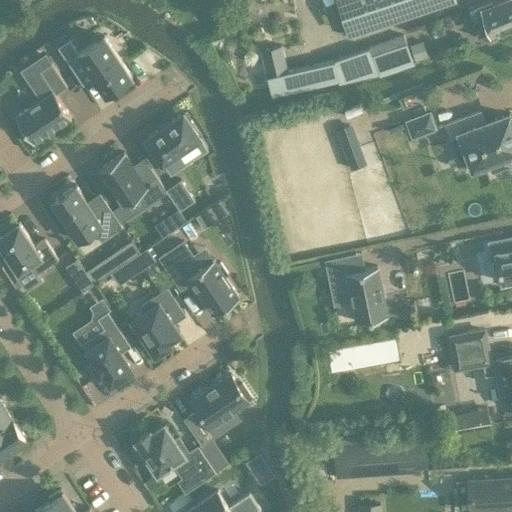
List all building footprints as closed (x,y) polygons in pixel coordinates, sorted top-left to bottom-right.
[(3,0),(6,4),(12,12),(26,1),(25,0),(3,0)] [(236,0),(235,5),(237,10),(243,12),(248,9),(249,4),(247,0),(236,0)] [(338,0),(349,32),(444,0),(338,0)] [(511,25),(511,0),(502,0),(493,3),(491,0),(475,5),(479,15),(480,20),(486,18),(491,33),(511,25)] [(58,45),(70,38),(64,30),(53,37),(58,45)] [(58,45),(79,77),(90,70),(105,93),(110,90),(112,92),(128,81),(126,79),(132,75),(104,35),(79,52),(70,38),(58,45)] [(413,62),(405,38),(371,50),(376,67),(378,71),(378,72),(393,67),(395,71),(414,65),(413,62)] [(416,60),(428,56),(423,41),(411,45),(416,60)] [(285,44),(266,49),(267,53),(272,74),(291,70),(285,44)] [(272,95),(339,79),(334,60),(291,70),(272,74),(268,75),(272,95)] [(65,115),(52,95),(64,87),(48,64),(37,72),(50,92),(12,117),(27,140),(65,115)] [(185,106),(143,133),(169,172),(181,164),(175,154),(204,135),(185,106)] [(481,110),(445,123),(450,136),(448,137),(459,167),(472,162),(473,165),(488,159),(493,170),(511,163),(506,152),(511,149),(511,120),(509,114),(486,123),(481,110)] [(413,136),(436,127),(430,112),(408,120),(413,136)] [(367,162),(353,124),(336,130),(350,169),(367,162)] [(145,204),(166,190),(166,189),(151,167),(139,174),(132,164),(124,151),(99,168),(122,202),(137,192),(145,204)] [(181,179),(166,189),(166,190),(179,209),(194,199),(181,179)] [(123,225),(104,198),(91,207),(76,184),(52,199),(78,238),(93,228),(101,240),(123,225)] [(220,199),(211,205),(219,217),(228,211),(220,199)] [(176,228),(187,220),(179,209),(168,216),(176,228)] [(30,262),(37,272),(58,258),(45,238),(35,244),(19,221),(17,222),(16,220),(1,230),(2,233),(0,233),(0,242),(18,270),(30,262)] [(502,282),(511,279),(511,235),(497,238),(499,248),(495,249),(496,255),(492,256),(496,277),(501,276),(502,282)] [(132,240),(124,245),(132,257),(140,252),(132,240)] [(214,313),(239,296),(225,274),(228,272),(220,261),(217,263),(214,258),(201,266),(193,254),(183,240),(159,256),(180,288),(191,280),(214,313)] [(135,272),(155,259),(147,247),(140,252),(132,257),(127,260),(135,272)] [(359,269),(355,253),(325,259),(329,277),(347,273),(357,321),(388,315),(383,294),(382,285),(381,285),(377,265),(359,269)] [(82,266),(71,273),(83,290),(93,283),(82,266)] [(156,352),(171,342),(169,339),(180,332),(173,321),(185,314),(167,287),(140,305),(144,310),(132,318),(156,352)] [(117,346),(127,339),(108,310),(97,317),(104,327),(83,341),(94,359),(91,361),(100,374),(103,372),(111,383),(132,368),(122,354),(117,346)] [(487,331),(453,334),(456,366),(482,364),(484,377),(497,376),(499,408),(511,406),(511,360),(489,362),(487,331)] [(198,409),(185,418),(198,438),(202,443),(216,434),(210,426),(249,400),(248,398),(251,396),(242,382),(239,385),(231,373),(191,399),(198,409)] [(0,425),(13,417),(0,397),(0,425)] [(487,408),(454,414),(456,428),(490,422),(487,408)] [(13,417),(0,425),(0,453),(26,437),(13,417)] [(150,429),(136,439),(148,457),(145,458),(154,470),(156,469),(158,471),(173,461),(181,473),(183,476),(178,479),(185,490),(186,491),(216,471),(199,445),(189,452),(178,436),(175,438),(165,422),(152,431),(150,429)] [(336,446),(335,446),(336,461),(337,475),(429,470),(427,440),(336,446)] [(260,451),(245,461),(260,483),(275,473),(260,451)] [(511,511),(511,475),(468,478),(470,510),(480,510),(480,511),(511,511)] [(93,511),(89,506),(80,511),(77,511),(61,488),(50,495),(52,498),(43,504),(42,503),(41,504),(47,511),(93,511)] [(185,511),(254,511),(261,508),(249,491),(229,505),(218,489),(185,511)] [(359,511),(382,511),(382,502),(359,503),(359,511)]
